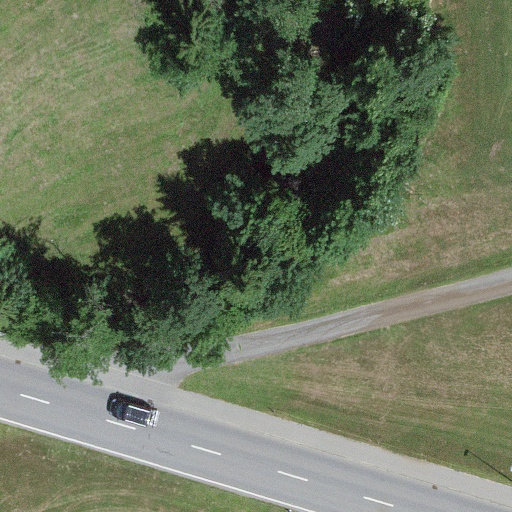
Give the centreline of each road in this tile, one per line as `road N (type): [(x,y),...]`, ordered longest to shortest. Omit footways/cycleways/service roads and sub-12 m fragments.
road 1 (track): [(117,424),(130,388),(157,366),(511,279)]
road 2 (secondary): [(0,389),(407,511)]
